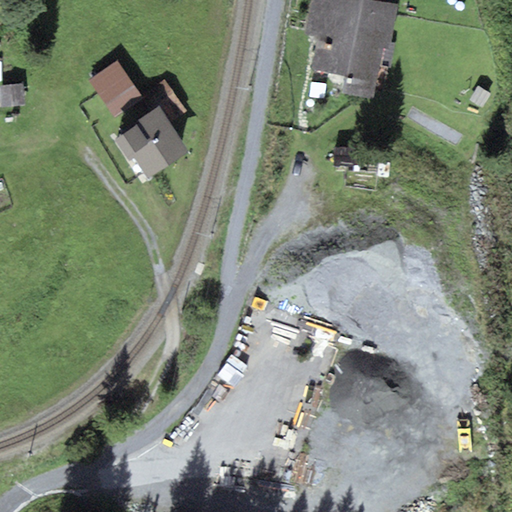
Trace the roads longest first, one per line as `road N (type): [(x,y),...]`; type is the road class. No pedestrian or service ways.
road 1 (track): [(273,0),(227,265),(228,322)]
road 2 (track): [(228,322),(207,370),(139,440),(11,499),(3,511)]
